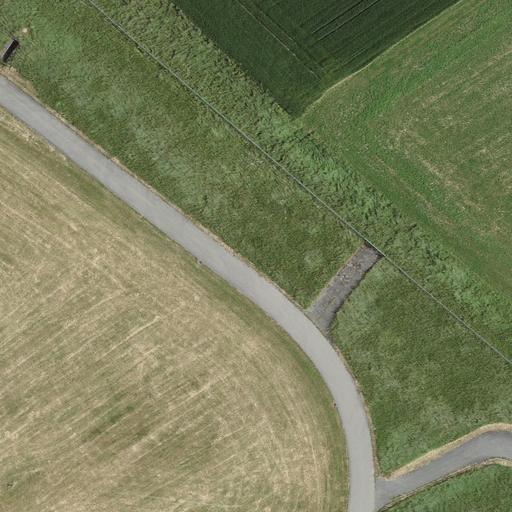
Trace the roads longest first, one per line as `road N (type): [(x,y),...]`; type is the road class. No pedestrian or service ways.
road 1 (unclassified): [(366,483),(361,418),(326,354),(286,311),(0,87)]
road 2 (unclassified): [(511,447),(494,445),(413,479),(366,483)]
